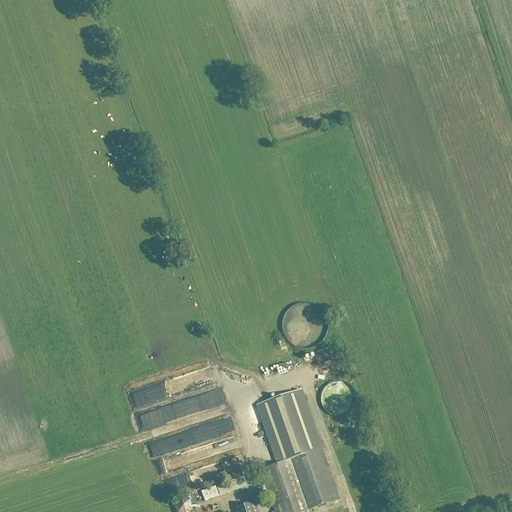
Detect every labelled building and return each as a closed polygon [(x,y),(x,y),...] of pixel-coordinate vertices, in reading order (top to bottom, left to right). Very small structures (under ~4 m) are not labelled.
[(308,365),(318,361),(313,348),(303,351),(308,365)] [(302,391),(256,406),(277,465),(322,450),(302,391)] [(353,404),(337,409),(340,416),(355,411),(353,404)] [(217,425),(220,432),(230,429),(227,421),(217,425)] [(175,440),(153,447),(155,455),(178,447),(175,440)] [(339,500),(322,450),(277,465),(260,471),(273,511),(309,511),(309,510),(339,500)] [(181,499),(174,505),(176,511),(190,511),(192,510),(190,501),(181,499)]
